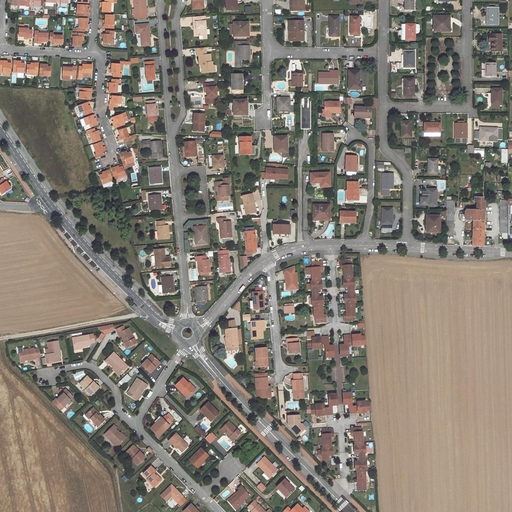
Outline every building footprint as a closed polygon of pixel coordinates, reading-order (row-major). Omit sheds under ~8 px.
[(110,12),(110,2),(113,2),(115,2),(115,0),(104,0),(104,2),(102,2),(101,12),(110,12)] [(144,0),(132,0),(133,9),(132,9),(132,14),(135,13),(146,13),(147,13),(146,8),(145,8),(144,0)] [(194,0),(195,4),(197,4),(198,8),(203,8),(202,0),(194,0)] [(236,10),(236,0),(225,0),(226,10),(236,10)] [(291,0),(292,4),(290,4),(290,11),(303,11),(302,0),(291,0)] [(413,10),(413,0),(404,0),(404,10),(413,10)] [(87,5),(81,5),(77,5),(77,13),(81,13),(80,16),(88,16),(89,10),(87,9),(87,5)] [(498,24),(498,8),(486,8),(486,24),(498,24)] [(105,15),(105,20),(105,24),(104,24),(104,28),(111,28),(111,24),(113,24),(113,15),(105,15)] [(205,16),(193,17),(193,26),(196,26),(197,36),(203,35),(206,35),(205,16)] [(449,30),(449,16),(434,17),(434,31),(440,31),(441,30),(449,30)] [(339,36),(339,17),(329,17),(329,28),(330,28),(330,36),(339,36)] [(359,35),(359,17),(350,17),(350,35),(359,35)] [(79,18),(78,28),(76,27),(73,27),(73,31),(84,31),(84,28),(87,28),(87,18),(79,18)] [(303,21),(288,21),(289,31),(291,31),(291,41),(302,41),(302,31),(304,31),(303,21)] [(248,22),(233,23),(233,25),(233,33),(233,36),(247,36),(247,28),(248,28),(248,22)] [(148,23),(135,24),(136,33),(140,33),(141,42),(144,42),(145,46),(150,45),(148,23)] [(415,24),(406,24),(402,24),(402,40),(414,40),(415,24)] [(19,36),(28,37),(28,38),(32,38),(32,30),(28,30),(28,28),(23,28),(19,28),(19,36)] [(103,38),(103,44),(112,44),(112,34),(114,34),(114,31),(106,30),(106,34),(103,34),(103,38)] [(48,33),(38,33),(38,31),(35,31),(34,39),(37,39),(37,41),(48,42),(48,33)] [(64,35),(55,35),(55,33),(51,33),(51,41),(54,41),(54,43),(58,43),(64,44),(64,35)] [(81,47),(81,37),(83,37),(83,33),(74,33),(72,46),(81,47)] [(501,51),(501,35),(489,35),(489,42),(491,42),(491,51),(501,51)] [(249,60),(249,46),(239,46),(239,57),(239,60),(249,60)] [(206,54),(206,47),(197,48),(197,55),(198,55),(199,61),(201,61),(201,65),(201,70),(202,70),(207,69),(207,72),(213,72),(213,68),(212,62),(211,62),(210,54),(206,54)] [(414,67),(414,51),(403,51),(403,54),(401,54),(401,62),(397,62),(397,66),(403,66),(403,67),(414,67)] [(0,69),(10,71),(10,62),(7,62),(7,59),(0,59),(0,69)] [(13,73),(24,73),(25,63),(21,63),(21,61),(14,61),(13,73)] [(153,61),(145,62),(146,80),(154,79),(153,61)] [(27,65),(27,74),(34,75),(38,75),(38,64),(31,63),(31,65),(27,65)] [(112,63),(111,72),(111,76),(121,77),(121,73),(119,73),(120,63),(112,63)] [(495,76),(495,63),(485,63),(485,76),(495,76)] [(43,72),(43,76),(50,76),(51,67),(48,66),(48,65),(40,64),(40,71),(43,72)] [(87,64),(82,64),(82,66),(79,66),(79,74),(82,74),(82,73),(92,73),(92,64),(87,64)] [(62,75),(72,75),(72,74),(76,74),(76,67),(73,66),(73,67),(68,67),(63,67),(62,75)] [(318,84),(333,84),(338,84),(338,71),(333,71),(333,70),(329,70),(329,73),(322,73),(322,72),(319,72),(318,84)] [(359,83),(359,71),(348,71),(348,89),(361,89),(361,83),(359,83)] [(302,86),(302,74),(292,74),(292,86),(302,86)] [(242,89),(242,75),(231,75),(232,89),(242,89)] [(117,92),(118,83),(120,83),(120,79),(111,79),(111,82),(109,82),(109,86),(109,92),(117,92)] [(413,96),(413,81),(412,81),(412,79),(405,79),(404,88),(404,96),(413,96)] [(214,83),(204,84),(204,88),(206,88),(207,92),(207,96),(208,104),(216,103),(216,96),(217,96),(216,87),(215,87),(214,83)] [(80,88),(79,99),(89,99),(90,95),(91,96),(92,88),(80,88)] [(501,104),(501,89),(491,89),(491,108),(499,108),(499,104),(501,104)] [(277,98),(277,110),(289,110),(289,98),(289,94),(279,94),(279,98),(277,98)] [(109,99),(109,106),(117,107),(117,103),(121,103),(121,96),(112,96),(112,99),(109,99)] [(310,130),(310,99),(300,99),(300,130),(310,130)] [(154,100),(146,101),(147,116),(156,116),(154,100)] [(247,105),(247,100),(233,100),(233,115),(246,115),(246,105),(247,105)] [(77,106),(80,113),(83,112),(84,115),(92,112),(89,105),(88,106),(86,102),(77,106)] [(340,102),(324,102),(323,112),(330,112),(330,113),(339,113),(340,102)] [(371,108),(354,108),(354,118),(365,118),(365,116),(371,116),(371,108)] [(115,128),(125,124),(124,120),(122,114),(113,117),(114,120),(112,121),(115,128)] [(204,114),(194,114),(193,131),(204,132),(204,114)] [(83,118),(86,125),(89,124),(91,127),(98,124),(95,117),(94,118),(92,115),(83,118)] [(411,137),(411,121),(401,121),(401,137),(411,137)] [(440,132),(440,123),(424,123),(424,132),(440,132)] [(466,142),(467,123),(454,124),(454,142),(466,142)] [(130,136),(126,127),(118,131),(120,136),(121,140),(124,139),(125,142),(137,138),(136,134),(130,136)] [(89,134),(92,142),(100,140),(98,134),(97,130),(95,131),(94,128),(86,131),(88,135),(89,134)] [(497,129),(497,128),(480,128),(479,140),(496,141),(496,140),(497,129)] [(332,134),(322,134),(322,152),(331,151),(331,142),(332,142),(332,134)] [(240,154),(251,154),(254,154),(254,145),(251,145),(250,137),(239,138),(240,154)] [(287,151),(287,137),(275,137),(276,146),(274,146),(274,152),(287,151)] [(162,157),(161,141),(150,142),(151,158),(162,157)] [(104,151),(100,142),(93,145),(96,153),(94,154),(95,158),(103,155),(102,152),(104,151)] [(196,156),(195,142),(184,143),(186,157),(196,156)] [(126,163),(133,160),(130,151),(127,152),(126,151),(122,152),(119,154),(122,161),(125,160),(126,163)] [(224,168),(222,156),(212,156),(213,169),(224,168)] [(356,156),(345,156),(345,172),(356,172),(356,164),(356,156)] [(437,173),(437,160),(428,160),(427,173),(437,173)] [(111,169),(115,179),(125,176),(122,167),(119,168),(118,166),(111,169)] [(162,183),(160,167),(149,168),(150,184),(162,183)] [(269,178),(287,179),(288,170),(266,168),(265,179),(269,179),(269,178)] [(99,176),(102,184),(113,180),(109,170),(102,172),(103,174),(99,176)] [(329,173),(311,173),(312,183),(321,183),(321,187),(330,187),(329,173)] [(392,189),(392,173),(382,173),(381,192),(385,192),(385,189),(389,189),(392,189)] [(12,189),(7,182),(6,182),(3,178),(0,180),(0,191),(3,195),(12,189)] [(226,181),(215,182),(215,186),(217,186),(218,197),(216,197),(217,201),(224,200),(224,196),(228,196),(230,196),(229,185),(227,186),(226,181)] [(358,200),(358,182),(347,182),(346,191),(348,191),(348,200),(352,200),(358,200)] [(436,205),(436,189),(427,189),(427,198),(420,198),(420,205),(427,204),(427,205),(436,205)] [(242,195),(246,213),(255,212),(253,202),(254,202),(252,193),(242,195)] [(161,210),(160,195),(149,195),(150,210),(161,210)] [(483,246),(485,202),(482,202),(482,198),(474,198),(474,202),(476,202),(476,209),(466,209),(465,220),(473,220),(472,246),(483,246)] [(329,204),(313,204),(312,215),(318,215),(318,216),(324,216),(324,219),(329,219),(329,204)] [(381,208),(381,224),(381,232),(386,232),(386,224),(391,224),(392,224),(392,208),(381,208)] [(355,221),(355,212),(339,212),(339,221),(347,221),(355,221)] [(439,232),(439,216),(426,216),(426,232),(439,232)] [(221,238),(231,238),(230,221),(225,222),(224,218),(217,218),(217,222),(219,222),(221,238)] [(158,239),(169,238),(168,226),(165,226),(164,222),(157,222),(158,239)] [(289,225),(275,225),(275,223),(273,223),(272,233),(276,234),(276,237),(278,237),(278,236),(281,236),(281,234),(288,234),(289,234),(289,225)] [(207,243),(205,226),(194,227),(195,244),(207,243)] [(256,247),(254,231),(244,232),(246,248),(247,253),(254,252),(254,248),(256,247)] [(165,258),(164,250),(154,250),(156,268),(170,266),(169,257),(165,258)] [(218,251),(220,273),(230,272),(229,259),(228,259),(228,254),(227,250),(218,251)] [(199,273),(209,272),(208,260),(206,260),(206,256),(195,257),(195,261),(198,261),(199,273)] [(344,267),(345,275),(353,275),(353,269),(356,269),(356,264),(352,264),(351,258),(340,258),(341,264),(344,264),(344,267)] [(319,268),(319,265),(323,265),(323,261),(312,262),(312,266),(307,266),(307,273),(312,273),(312,277),(320,277),(319,268)] [(285,273),(286,281),(287,280),(288,288),(298,287),(296,271),(294,271),(294,264),(284,268),(284,273),(285,273)] [(174,293),(172,276),(161,277),(163,294),(174,293)] [(354,289),(354,285),(355,285),(355,277),(353,277),(345,277),(343,277),(344,286),(346,286),(346,289),(354,289)] [(311,287),(312,287),(312,292),(320,291),(320,287),(322,287),(322,278),(320,279),(312,279),(310,279),(311,287)] [(207,286),(196,287),(197,305),(205,304),(205,301),(208,300),(207,286)] [(356,301),(355,293),(354,293),(354,289),(346,289),(346,293),(344,293),(345,301),(346,301),(354,301),(356,301)] [(262,301),(262,290),(252,291),(253,307),(261,307),(261,301),(262,301)] [(322,303),(323,303),(323,294),(321,294),(320,291),(312,292),(313,295),(311,295),(312,303),(314,303),(322,303)] [(354,319),(354,314),(355,314),(354,304),(346,304),(347,312),(347,315),(344,315),(344,319),(354,319)] [(315,317),(316,321),(320,321),(326,320),(326,316),(322,316),(322,313),(322,305),(314,306),(314,317),(315,317)] [(263,317),(250,318),(250,322),(251,338),(262,337),(260,322),(263,322),(263,317)] [(110,331),(114,330),(113,324),(98,326),(100,339),(104,339),(103,334),(110,333),(110,331)] [(121,336),(123,342),(126,348),(136,343),(129,328),(125,330),(123,326),(116,329),(119,337),(121,336)] [(237,346),(236,328),(228,329),(225,329),(226,337),(224,337),(224,341),(226,341),(226,347),(227,347),(227,351),(236,350),(236,346),(237,346)] [(92,334),(71,338),(74,349),(82,348),(82,346),(89,345),(89,343),(94,342),(92,334)] [(361,334),(353,334),(354,346),(362,345),(362,344),(366,344),(365,336),(361,336),(361,334)] [(319,347),(319,336),(310,336),(311,338),(307,339),(307,347),(311,346),(311,348),(319,347)] [(298,352),(298,342),(296,342),(296,337),(286,338),(286,343),(287,343),(288,348),(288,352),(298,352)] [(47,342),(49,353),(45,354),(46,363),(59,360),(58,356),(57,350),(59,349),(57,340),(47,342)] [(325,345),(326,356),(334,356),(333,344),(328,345),(325,345)] [(340,355),(348,355),(347,344),(344,344),(340,344),(340,355)] [(254,348),(256,366),(262,366),(262,364),(266,364),(264,347),(254,348)] [(19,361),(35,358),(35,357),(40,356),(38,348),(34,349),(33,348),(22,350),(23,352),(18,353),(19,361)] [(108,363),(113,368),(119,374),(127,367),(113,352),(104,361),(107,364),(108,363)] [(141,365),(149,373),(159,363),(151,355),(141,365)] [(127,373),(118,382),(122,386),(131,377),(127,373)] [(254,374),(255,388),(259,388),(259,393),(259,396),(262,398),(271,398),(270,386),(269,387),(269,392),(268,392),(267,387),(266,373),(254,374)] [(294,388),(295,397),(303,397),(302,379),(301,373),(298,373),(293,373),(294,380),(292,380),(293,388),(294,388)] [(79,383),(85,389),(84,391),(89,396),(99,387),(93,381),(92,382),(91,383),(85,377),(79,383)] [(183,389),(189,396),(195,389),(189,382),(188,383),(183,377),(175,385),(181,391),(183,389)] [(139,394),(143,388),(145,388),(147,385),(137,378),(127,393),(136,399),(139,394)] [(71,395),(65,389),(58,395),(59,396),(56,399),(55,398),(51,402),(59,410),(63,406),(66,402),(69,400),(69,399),(68,398),(71,395)] [(351,404),(350,392),(342,393),(343,404),(349,404),(351,404)] [(336,393),(328,394),(328,405),(331,405),(337,405),(336,393)] [(366,401),(358,401),(358,412),(367,412),(367,410),(370,410),(370,402),(366,402),(366,401)] [(219,413),(208,402),(201,409),(212,421),(219,413)] [(322,414),(321,403),(314,403),(314,405),(310,405),(311,413),(314,413),(314,415),(322,414)] [(90,418),(97,426),(104,419),(99,414),(98,415),(95,413),(96,411),(93,408),(90,411),(89,410),(84,415),(88,419),(90,418)] [(165,415),(151,429),(158,437),(169,426),(167,424),(170,420),(165,415)] [(299,423),(298,415),(287,416),(287,424),(290,424),(290,428),(297,434),(304,427),(300,423),(299,423)] [(241,434),(229,421),(220,429),(223,433),(224,432),(228,436),(233,441),(241,434)] [(104,434),(116,447),(124,438),(115,429),(116,428),(113,425),(104,434)] [(363,443),(362,432),(361,432),(361,428),(351,428),(351,432),(354,432),(354,435),(354,443),(363,443)] [(322,434),(321,434),(322,445),(330,445),(330,437),(330,434),(332,434),(333,434),(332,429),(322,430),(322,434)] [(211,431),(204,438),(210,443),(216,437),(211,431)] [(188,446),(176,433),(169,440),(174,446),(175,445),(177,448),(181,452),(188,446)] [(145,457),(138,450),(137,451),(132,445),(125,452),(137,464),(145,457)] [(354,454),(356,454),(356,458),(364,457),(364,454),(365,454),(365,445),(363,445),(354,446),(353,446),(354,454)] [(322,448),(320,448),(320,456),(322,456),(322,460),(330,459),(330,455),(332,455),(332,447),(330,447),(322,448)] [(199,464),(203,461),(208,456),(201,448),(189,460),(197,468),(200,465),(199,464)] [(257,464),(269,477),(276,470),(264,457),(257,464)] [(354,462),(354,470),(366,469),(366,461),(364,461),(364,457),(356,458),(356,462),(354,462)] [(143,473),(155,486),(161,480),(157,475),(156,476),(153,473),(155,471),(150,466),(143,473)] [(364,489),(364,483),(365,483),(364,472),(356,472),(357,481),(357,483),(353,484),(354,490),(364,489)] [(294,489),(284,479),(276,487),(286,497),(294,489)] [(266,488),(260,483),(256,487),(262,492),(266,488)] [(171,484),(160,495),(166,501),(170,497),(172,495),(174,498),(173,499),(176,503),(183,496),(171,484)] [(238,494),(229,501),(235,509),(240,506),(239,505),(244,501),(243,500),(249,495),(242,487),(239,490),(236,492),(238,494)] [(236,492),(227,500),(229,501),(238,494),(236,492)] [(266,511),(258,503),(258,504),(254,500),(247,506),(251,510),(249,511),(266,511)]
